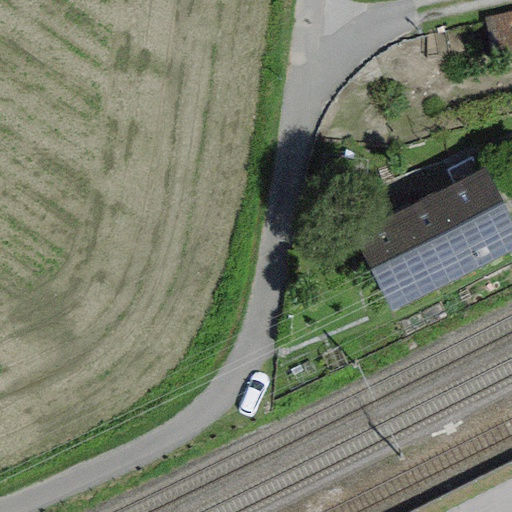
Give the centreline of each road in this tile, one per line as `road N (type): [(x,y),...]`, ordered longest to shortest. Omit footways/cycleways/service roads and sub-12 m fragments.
road 1 (track): [(1,511),(149,445),(237,379),(264,298),(306,32)]
road 2 (track): [(306,32),(451,0)]
